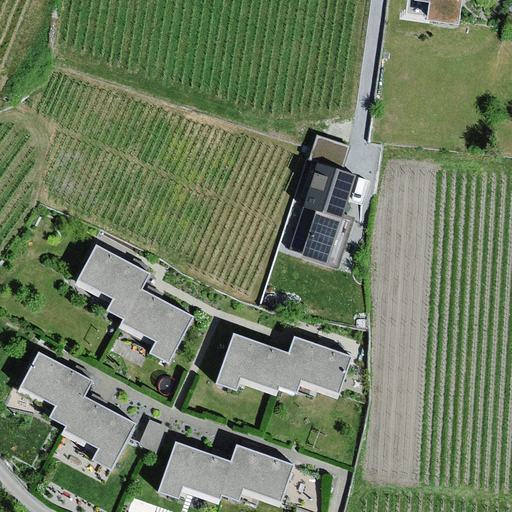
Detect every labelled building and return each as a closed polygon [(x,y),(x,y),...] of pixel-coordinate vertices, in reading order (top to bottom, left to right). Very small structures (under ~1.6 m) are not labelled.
[(419,0),(419,3),(434,6),(432,24),(463,28),(467,0),(419,0)] [(406,5),(404,16),(426,22),(429,10),(406,5)] [(324,140),(317,161),(345,170),(352,150),(324,140)] [(345,170),(317,161),(287,250),(328,264),(358,175),(345,170)] [(125,321),(142,290),(149,274),(142,270),(96,247),(80,280),(115,298),(108,312),(125,321)] [(158,298),(142,290),(125,321),(124,324),(159,343),(154,354),(171,363),(194,317),(158,298)] [(235,335),(218,384),(238,390),(243,377),(276,388),(288,353),(277,349),(235,335)] [(294,337),(288,353),(276,388),(280,389),(281,386),(299,392),(303,380),(339,392),(352,357),(325,347),(294,337)] [(70,429),(86,398),(94,382),(86,379),(41,355),(24,389),(59,406),(52,421),(70,429)] [(102,407),(86,398),(70,429),(68,433),(104,451),(98,462),(115,471),(138,426),(102,407)] [(152,421),(141,447),(159,455),(170,429),(152,421)] [(177,444),(160,492),(180,499),(185,485),(218,496),(230,461),(214,456),(177,444)] [(236,445),(230,461),(218,496),(222,498),(224,495),(241,501),(245,488),(281,501),(294,465),(249,449),(236,445)]
